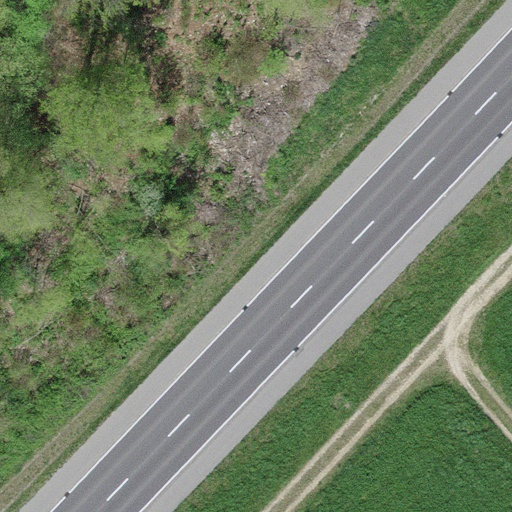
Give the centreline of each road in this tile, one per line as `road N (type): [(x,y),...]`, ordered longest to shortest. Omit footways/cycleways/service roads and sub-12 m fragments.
road 1 (track): [(0,501),(180,321),(473,0)]
road 2 (primary): [(91,511),(511,70)]
road 3 (track): [(511,258),(274,511)]
